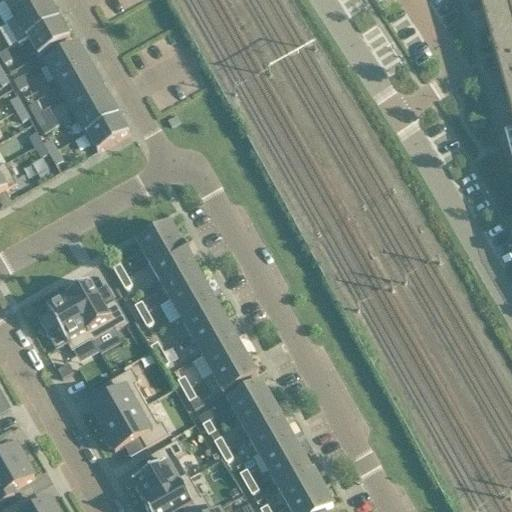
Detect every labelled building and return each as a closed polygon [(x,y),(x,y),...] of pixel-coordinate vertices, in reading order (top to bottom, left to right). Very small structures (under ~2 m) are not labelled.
[(7,26),(16,21),(48,3),(46,0),(9,0),(5,3),(15,21),(7,26)] [(511,0),(479,0),(482,9),(511,0)] [(511,20),(511,0),(482,9),(487,28),(511,20)] [(58,21),(48,3),(16,21),(7,26),(18,45),(59,22),(58,21)] [(511,40),(511,20),(487,28),(492,46),(511,40)] [(28,40),(39,59),(71,41),(59,21),(58,21),(59,22),(18,45),(19,46),(28,40)] [(511,60),(511,40),(492,46),(497,65),(511,60)] [(56,84),(88,65),(77,47),(45,65),(56,84)] [(6,52),(0,55),(0,56),(5,66),(12,62),(6,52)] [(511,80),(511,60),(497,65),(502,83),(511,80)] [(98,83),(88,65),(56,84),(66,101),(98,83)] [(0,85),(2,89),(9,85),(10,85),(4,75),(0,76),(0,85)] [(15,83),(21,93),(28,89),(22,79),(15,83)] [(511,100),(511,80),(502,83),(507,102),(511,100)] [(76,119),(108,101),(98,83),(66,101),(76,119)] [(11,104),(17,114),(24,110),(18,100),(11,104)] [(86,137),(119,118),(119,117),(118,118),(108,101),(76,119),(86,137)] [(30,108),(36,119),(42,115),(36,105),(30,108)] [(30,121),(24,110),(17,114),(23,125),(30,121)] [(48,125),(42,115),(36,119),(41,129),(48,125)] [(88,137),(98,155),(130,137),(119,118),(86,137),(87,138),(88,137)] [(30,140),(36,150),(43,146),(37,136),(30,140)] [(51,157),(57,153),(52,143),(45,147),(50,157),(51,157)] [(49,157),(43,146),(36,150),(42,161),(49,157)] [(51,157),(56,168),(63,164),(57,153),(51,157)] [(0,196),(17,187),(6,168),(0,170),(0,196)] [(138,245),(149,265),(182,245),(171,226),(138,245)] [(182,245),(149,265),(160,283),(193,264),(182,245)] [(193,264),(160,283),(170,302),(204,283),(193,264)] [(114,271),(120,281),(127,277),(121,267),(114,271)] [(133,288),(127,277),(120,281),(126,292),(133,288)] [(204,283),(170,302),(181,321),(215,302),(204,283)] [(90,285),(67,298),(94,343),(115,331),(116,333),(129,326),(116,303),(105,310),(90,285)] [(47,333),(37,339),(57,373),(78,361),(74,353),(92,343),(93,344),(94,343),(67,298),(67,299),(47,310),(50,316),(40,322),(47,333)] [(215,302),(181,321),(192,340),(225,320),(215,302)] [(135,308),(141,319),(148,315),(142,304),(135,308)] [(147,329),(154,325),(148,315),(141,319),(147,329)] [(202,358),(236,339),(225,320),(192,340),(202,358)] [(213,377),(247,358),(236,339),(202,358),(213,377)] [(157,359),(164,355),(158,345),(151,349),(157,359)] [(157,359),(163,370),(170,366),(164,355),(157,359)] [(224,397),(258,378),(247,358),(213,377),(224,397)] [(74,375),(69,367),(58,373),(63,382),(74,375)] [(103,433),(147,408),(135,387),(139,385),(132,372),(109,385),(116,396),(91,411),(103,433)] [(185,379),(178,383),(184,394),(191,390),(185,379)] [(272,402),(261,383),(228,402),(238,421),(272,402)] [(190,404),(197,400),(191,390),(184,394),(190,404)] [(0,416),(11,411),(0,391),(0,416)] [(238,421),(248,439),(282,420),(272,402),(238,421)] [(112,449),(115,454),(141,440),(147,451),(169,438),(162,426),(158,428),(147,408),(103,433),(105,436),(102,437),(110,450),(112,449)] [(248,439),(258,456),(292,437),(282,420),(248,439)] [(209,438),(216,434),(210,423),(203,427),(209,438)] [(258,456),(269,474),(302,455),(292,437),(258,456)] [(215,444),(221,455),(228,451),(222,440),(215,444)] [(144,507),(190,481),(189,480),(188,480),(177,461),(185,456),(178,444),(151,459),(158,470),(133,484),(144,505),(143,506),(144,507)] [(0,479),(26,464),(17,449),(0,458),(0,479)] [(221,455),(222,457),(227,465),(234,461),(228,451),(221,455)] [(312,473),(302,455),(269,474),(279,492),(312,473)] [(35,480),(26,464),(0,479),(0,507),(15,498),(12,493),(35,480)] [(240,476),(246,487),(253,483),(247,472),(240,476)] [(279,492),(289,510),(322,490),(312,473),(279,492)] [(190,481),(144,507),(147,511),(211,511),(204,499),(201,501),(190,481)] [(252,497),(253,497),(259,493),(253,483),(246,487),(252,497)] [(290,511),(327,511),(333,509),(322,490),(289,510),(290,511)] [(35,511),(22,511),(19,505),(7,511),(56,511),(51,503),(35,511)]
